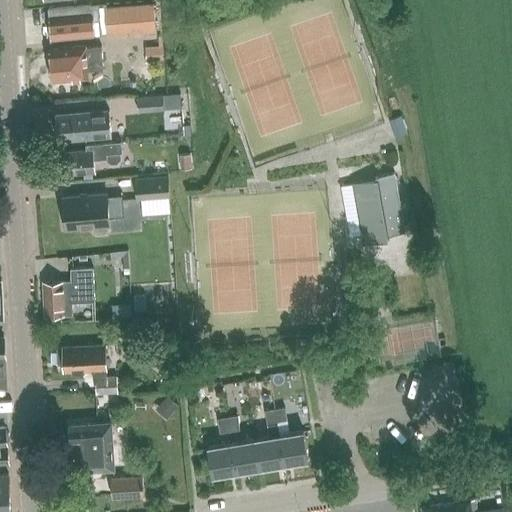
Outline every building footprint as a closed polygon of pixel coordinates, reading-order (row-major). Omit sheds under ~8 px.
[(106,3),(48,9),(51,39),(108,34),(106,7),(106,3)] [(108,35),(156,31),(153,3),(106,7),(108,34),(108,35)] [(163,48),(162,34),(147,35),(148,48),(163,48)] [(88,70),(104,69),(102,46),(86,47),(86,46),(50,49),(52,81),(89,77),(88,70)] [(184,99),(185,82),(167,82),(166,98),(184,99)] [(163,95),(137,97),(139,111),(164,109),(163,95)] [(111,136),(111,127),(109,110),(84,112),(55,114),(58,140),(111,136)] [(87,150),(59,152),(61,175),(95,172),(94,159),(107,158),(111,163),(117,163),(121,158),(121,152),(123,152),(122,141),(86,144),(87,150)] [(154,173),(168,172),(168,160),(153,160),(154,173)] [(387,237),(405,232),(395,173),(375,177),(376,179),(353,183),(364,244),(388,243),(387,237)] [(136,178),(138,198),(170,196),(168,176),(136,178)] [(108,193),(63,196),(66,228),(93,226),(94,230),(97,233),(105,232),(108,229),(107,225),(110,225),(110,218),(124,217),(122,196),(108,197),(108,193)] [(73,302),(95,301),(94,267),(71,268),(71,280),(44,282),(45,316),(73,315),(73,302)] [(63,347),(57,347),(58,364),(64,363),(64,371),(91,370),(96,377),(97,393),(119,392),(118,376),(102,376),(102,369),(101,356),(101,344),(63,346),(63,347)] [(223,374),(227,394),(248,390),(244,370),(223,374)] [(291,379),(281,384),(289,402),(299,398),(291,379)] [(285,407),(276,409),(278,422),(288,421),(285,407)] [(276,409),(266,410),(268,424),(278,422),(276,409)] [(238,415),(228,417),(230,431),(240,429),(238,415)] [(220,432),(230,431),(228,417),(218,418),(220,432)] [(114,467),(120,467),(118,440),(112,441),(111,422),(71,424),(72,444),(76,444),(78,470),(114,467)] [(270,436),(256,438),(261,466),(285,462),(280,434),(278,422),(268,424),(270,436)] [(0,463),(9,463),(7,441),(10,439),(10,433),(6,432),(6,427),(0,428),(0,463)] [(304,430),(280,434),(285,462),(309,458),(304,430)] [(256,438),(232,442),(237,470),(261,466),(256,438)] [(232,442),(208,446),(212,474),(237,470),(232,442)] [(10,511),(9,474),(0,474),(0,511),(10,511)] [(112,497),(144,494),(143,474),(111,476),(112,497)] [(477,511),(475,498),(422,507),(422,511),(477,511)]
